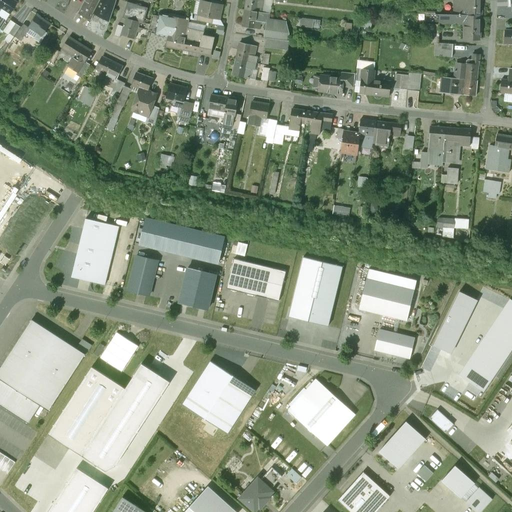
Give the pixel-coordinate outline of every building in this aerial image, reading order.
[(15,2),(12,0),(0,0),(0,9),(7,14),(15,2)] [(85,0),(78,14),(91,21),(95,14),(102,0),(85,0)] [(102,0),(95,14),(110,22),(117,0),(102,0)] [(264,0),(246,0),(246,1),(245,9),(257,12),(259,2),(263,3),(264,0)] [(454,0),(454,15),(469,15),(481,16),(481,0),(454,0)] [(221,4),(203,1),(201,15),(213,18),(217,18),(219,16),(219,11),(222,8),(221,4)] [(148,8),(128,2),(123,18),(126,19),(126,18),(139,22),(143,23),(148,8)] [(257,12),(245,9),(241,25),(258,29),(259,22),(255,21),(257,12)] [(213,18),(201,15),(198,14),(197,21),(212,23),(213,18)] [(481,16),(469,15),(454,15),(438,14),(438,24),(463,24),(463,39),(480,39),(481,16)] [(35,15),(27,27),(42,36),(49,24),(35,15)] [(168,18),(152,15),(149,30),(165,34),(168,18)] [(139,22),(126,18),(126,19),(125,23),(124,23),(123,27),(121,35),(135,39),(137,32),(140,33),(141,29),(138,28),(139,22)] [(168,18),(165,34),(169,34),(167,47),(183,50),(188,29),(188,25),(179,23),(179,20),(168,18)] [(299,18),(299,26),(322,27),(322,18),(299,18)] [(123,27),(117,25),(114,36),(120,37),(121,35),(123,27)] [(439,26),(427,25),(426,42),(435,42),(438,42),(439,26)] [(204,32),(188,29),(183,50),(183,55),(188,56),(189,51),(200,54),(200,52),(211,55),(215,38),(203,36),(204,32)] [(92,51),(69,37),(61,49),(74,57),(68,67),(78,72),(78,73),(86,62),(85,61),(86,61),(92,51)] [(256,46),(239,42),(236,58),(256,62),(257,56),(254,56),(256,46)] [(438,42),(435,42),(434,55),(452,57),(453,44),(438,42)] [(237,46),(230,46),(229,54),(236,55),(237,46)] [(60,52),(55,49),(48,61),(53,64),(60,52)] [(265,52),(263,62),(269,63),(271,54),(265,52)] [(472,64),(466,63),(465,79),(477,80),(478,65),(479,65),(480,54),(473,54),(472,64)] [(118,64),(103,56),(96,69),(111,76),(118,64)] [(256,62),(236,58),(232,74),(249,78),(251,68),(254,69),(256,62)] [(375,62),(362,60),(361,62),(361,68),(363,68),(362,80),(361,92),(371,93),(373,79),(375,62)] [(86,62),(78,73),(78,72),(76,75),(82,78),(91,64),(86,61),(85,61),(86,62)] [(153,78),(136,72),(132,85),(142,89),(148,91),(153,78)] [(355,73),(343,72),(342,78),(341,86),(354,87),(355,73)] [(424,72),(398,72),(398,88),(423,88),(424,72)] [(342,78),(321,75),(319,90),(329,91),(328,92),(341,93),(341,86),(342,78)] [(511,76),(509,76),(509,80),(501,79),(500,93),(511,94),(511,76)] [(465,79),(443,77),(442,84),(441,84),(440,93),(476,96),(477,80),(465,79)] [(373,79),(371,93),(389,96),(391,81),(373,79)] [(170,84),(166,98),(174,100),(173,106),(182,108),(184,102),(187,88),(170,84)] [(125,85),(116,104),(123,107),(131,88),(125,85)] [(148,91),(142,89),(140,95),(139,95),(136,99),(135,104),(136,104),(134,111),(137,113),(140,113),(140,112),(148,115),(149,115),(153,105),(152,105),(152,103),(154,101),(154,99),(156,94),(154,92),(152,92),(151,93),(148,91)] [(228,97),(211,94),(209,108),(225,111),(226,111),(228,97)] [(238,98),(228,97),(226,111),(225,111),(222,126),(232,128),(234,114),(235,114),(235,113),(236,107),(238,98)] [(259,102),(252,100),(247,122),(259,125),(260,117),(265,118),(268,104),(259,102)] [(193,104),(184,102),(182,108),(180,117),(190,119),(193,104)] [(153,105),(149,115),(148,115),(146,121),(155,125),(159,108),(153,105)] [(307,110),(292,108),(289,128),(299,129),(300,121),(306,122),(307,110)] [(322,112),(307,110),(306,122),(320,125),(321,119),(331,121),(332,114),(322,112)] [(241,114),(235,113),(235,114),(234,114),(232,128),(238,129),(240,120),(241,114)] [(277,119),(269,118),(266,136),(274,137),(277,119)] [(245,121),(240,120),(238,129),(237,132),(243,133),(245,121)] [(376,122),(361,120),(359,136),(374,138),(375,134),(376,122)] [(391,123),(376,122),(375,134),(374,138),(373,144),(389,146),(391,130),(401,131),(402,124),(391,122),(391,123)] [(285,125),(277,124),(274,138),(283,139),(285,125)] [(446,128),(429,126),(427,151),(426,162),(443,164),(445,140),(446,128)] [(459,129),(446,128),(445,140),(459,141),(459,135),(469,136),(470,129),(459,128),(459,129)] [(355,133),(344,131),(341,152),(357,154),(359,139),(354,139),(355,133)] [(511,136),(497,134),(495,146),(489,145),(485,169),(509,173),(511,159),(506,158),(507,149),(511,149),(511,136)] [(414,136),(408,135),(406,149),(413,150),(414,136)] [(427,151),(420,151),(418,166),(425,167),(426,162),(427,151)] [(459,168),(447,167),(446,184),(457,185),(459,168)] [(500,182),(485,179),(483,191),(499,194),(500,182)] [(454,218),(437,217),(436,228),(454,230),(454,218)] [(105,223),(85,219),(71,277),(91,282),(95,264),(109,268),(114,244),(101,241),(105,223)] [(145,219),(139,244),(218,263),(225,238),(145,219)] [(248,245),(238,242),(237,245),(235,254),(245,256),(248,245)] [(157,261),(136,256),(128,291),(149,296),(157,261)] [(343,267),(304,257),(289,317),(329,326),(343,267)] [(286,272),(234,259),(226,289),(279,301),(286,272)] [(216,275),(188,268),(179,303),(207,310),(216,275)] [(366,279),(359,309),(407,321),(414,290),(366,279)] [(477,300),(459,291),(433,345),(450,354),(477,300)] [(511,348),(511,300),(510,299),(459,375),(470,382),(465,388),(477,396),(481,390),(483,391),(511,348)] [(32,319),(0,368),(0,379),(40,405),(49,411),(85,354),(32,319)] [(415,338),(380,329),(374,350),(410,359),(415,338)] [(138,346),(117,332),(100,358),(122,372),(138,346)] [(256,390),(210,361),(182,406),(227,434),(256,390)] [(125,388),(81,455),(106,471),(115,466),(170,382),(141,363),(125,388)] [(91,366),(48,434),(81,455),(125,388),(91,366)] [(40,405),(0,379),(0,405),(28,423),(40,405)] [(354,416),(315,381),(288,410),(327,445),(354,416)] [(453,424),(437,409),(429,418),(445,433),(453,424)] [(406,422),(379,451),(398,469),(425,439),(406,422)] [(0,466),(10,473),(18,460),(0,448),(0,466)] [(421,462),(415,472),(430,481),(436,471),(421,462)] [(474,483),(455,466),(442,481),(461,498),(474,483)] [(258,478),(239,498),(254,511),(259,507),(260,508),(270,497),(268,496),(273,491),(270,489),(282,476),(272,467),(260,480),(258,478)] [(93,511),(109,488),(77,468),(47,511),(93,511)] [(363,472),(338,500),(350,511),(375,511),(390,496),(363,472)] [(237,511),(208,486),(184,511),(237,511)] [(480,511),(492,500),(479,488),(465,502),(476,511),(480,511)] [(146,511),(122,496),(112,511),(146,511)]
